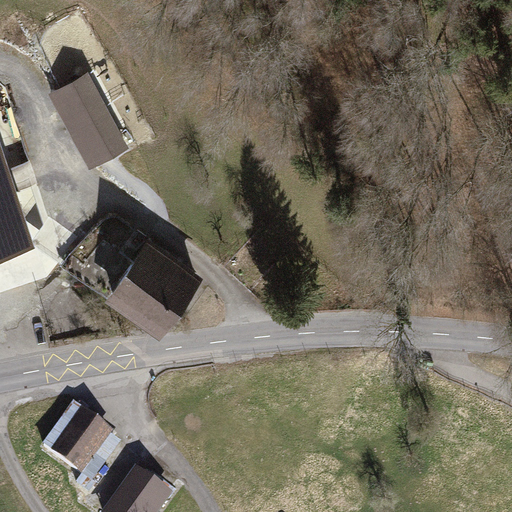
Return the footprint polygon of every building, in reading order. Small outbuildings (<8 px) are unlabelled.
[(86,71),(51,90),(92,162),(126,143),(86,71)] [(0,161),(0,247),(26,239),(0,161)] [(61,258),(80,233),(51,212),(32,237),(61,258)] [(69,260),(113,290),(134,260),(90,230),(69,260)] [(123,250),(135,259),(147,243),(150,239),(137,230),(123,250)] [(134,260),(113,290),(162,325),(196,278),(147,243),(135,259),(134,260)] [(68,413),(45,444),(79,469),(102,438),(68,413)] [(137,476),(111,511),(155,511),(166,497),(137,476)]
